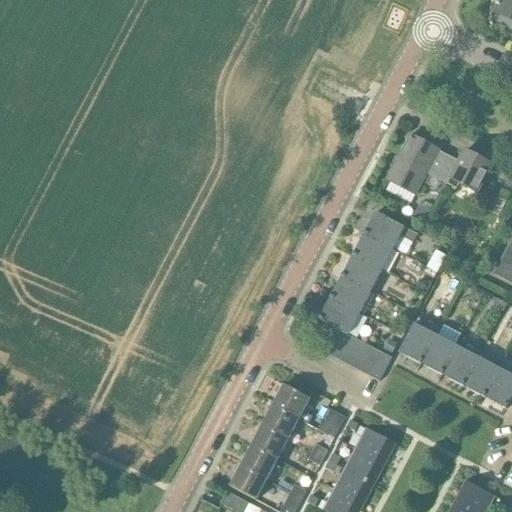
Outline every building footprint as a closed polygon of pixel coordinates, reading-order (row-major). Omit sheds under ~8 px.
[(511,0),(501,0),(495,15),(511,22),(511,0)] [(438,180),(450,158),(439,152),(440,152),(411,136),(387,181),(416,196),(427,175),(438,180)] [(446,166),(438,180),(442,182),(447,185),(449,181),(459,186),(478,196),(493,166),(465,151),(459,162),(450,158),(446,166)] [(420,205),(414,217),(425,223),(431,210),(420,205)] [(364,235),(393,251),(400,237),(413,243),(417,234),(376,213),(364,235)] [(382,272),(393,251),(364,235),(353,257),(382,272)] [(511,240),(493,275),(511,285),(511,240)] [(436,252),(432,258),(442,263),(445,257),(436,252)] [(371,294),(382,272),(353,257),(342,278),(371,294)] [(360,315),(371,294),(342,278),(330,299),(360,315)] [(420,280),(416,287),(424,292),(428,284),(420,280)] [(474,289),(470,298),(480,303),(485,294),(474,289)] [(348,336),(360,315),(330,299),(319,320),(333,328),(348,336)] [(496,300),(492,308),(503,313),(507,306),(507,305),(497,299),(496,300)] [(511,314),(503,329),(511,334),(511,314)] [(415,324),(400,353),(421,364),(436,336),(415,324)] [(392,359),(348,336),(333,328),(321,351),(379,382),(392,359)] [(436,336),(421,364),(441,375),(457,347),(437,336),(436,336)] [(387,342),(382,351),(392,356),(397,347),(387,342)] [(462,386),(478,358),(457,347),(441,375),(462,386)] [(478,358),(462,386),(484,398),(499,369),(478,358)] [(511,375),(499,369),(484,398),(506,410),(509,404),(511,399),(511,375)] [(273,408),(299,420),(310,400),(284,386),(273,408)] [(288,441),(299,420),(273,408),(263,427),(288,441)] [(334,439),(345,419),(329,410),(317,430),(328,436),(333,439),(334,439)] [(355,433),(359,426),(350,421),(347,428),(355,433)] [(263,427),(252,447),(278,461),(288,441),(263,427)] [(356,451),(384,467),(395,445),(367,430),(356,451)] [(328,436),(324,443),(330,446),(333,439),(328,436)] [(312,453),(325,459),(329,452),(316,445),(312,453)] [(252,447),(242,467),(267,481),(278,461),(252,447)] [(356,451),(346,471),(374,486),(384,467),(356,451)] [(320,467),(325,459),(312,453),(308,461),(320,467)] [(329,462),(338,465),(341,460),(332,455),(329,462)] [(334,474),(338,465),(329,462),(325,469),(334,474)] [(242,467),(231,488),(257,501),(267,481),(242,467)] [(346,471),(335,491),(363,506),(374,486),(346,471)] [(456,502),(474,511),(486,511),(494,498),(466,483),(456,502)] [(295,486),(290,494),(303,501),(303,500),(307,493),(306,492),(295,486)] [(324,511),(360,511),(363,506),(335,491),(324,511)] [(234,511),(245,511),(249,505),(235,497),(227,493),(221,505),(234,511)] [(280,511),(296,511),(299,508),(303,501),(290,494),(287,501),(280,511)] [(316,508),(316,507),(319,501),(311,496),(307,504),(316,508)] [(474,511),(456,502),(450,511),(474,511)] [(503,511),(508,511),(511,507),(503,502),(499,509),(503,511)]
